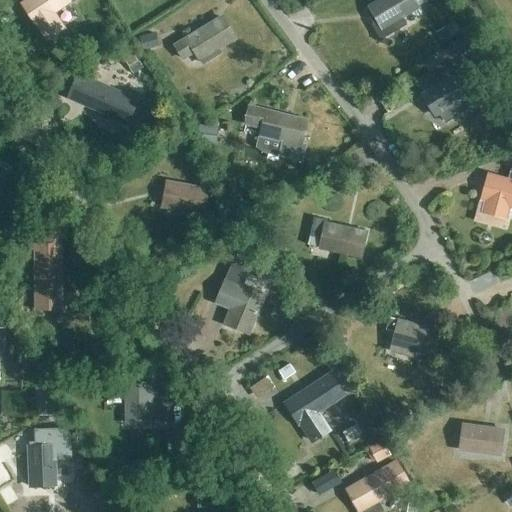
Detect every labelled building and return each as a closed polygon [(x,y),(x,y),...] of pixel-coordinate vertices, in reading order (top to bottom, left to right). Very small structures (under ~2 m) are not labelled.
[(18,0),(30,16),(47,42),(66,30),(56,15),(72,4),(69,0),(18,0)] [(379,0),(369,6),(367,8),(373,18),(369,20),(373,26),(370,27),(379,41),(407,25),(403,19),(408,16),(407,14),(424,3),(422,0),(379,0)] [(220,18),(174,46),(182,59),(194,52),(202,64),(219,53),(217,49),(233,39),(220,18)] [(479,26),(459,39),(467,52),(487,40),(479,26)] [(156,33),(139,38),(143,52),(160,48),(156,33)] [(106,70),(114,82),(141,64),(133,52),(106,70)] [(427,75),(434,86),(422,94),(437,119),(440,117),(445,126),(468,111),(461,99),(469,95),(448,61),(427,75)] [(77,73),(66,98),(75,102),(85,107),(128,126),(131,120),(122,116),(130,97),(77,73)] [(305,121),(266,112),(249,107),(245,124),(267,130),(265,138),(282,142),(279,156),(300,161),(304,146),(299,145),(305,121)] [(199,125),(197,143),(217,146),(219,127),(199,125)] [(0,192),(16,182),(2,160),(0,161),(0,192)] [(488,175),(484,189),(480,202),(478,201),(473,224),(502,230),(504,222),(506,222),(509,211),(511,211),(511,171),(508,181),(488,175)] [(202,215),(206,190),(167,183),(164,198),(169,199),(168,209),(202,215)] [(21,204),(4,231),(21,242),(38,214),(21,204)] [(314,218),(310,236),(308,246),(359,257),(364,232),(326,224),(326,221),(314,218)] [(45,243),(33,244),(34,288),(34,311),(63,311),(63,287),(62,243),(62,231),(45,231),(45,243)] [(260,271),(265,258),(253,252),(247,265),(260,271)] [(225,281),(224,281),(224,280),(214,306),(229,312),(224,323),(239,329),(241,324),(250,328),(263,296),(243,288),(249,272),(231,265),(225,281)] [(504,299),(511,293),(511,269),(509,265),(489,280),(504,299)] [(431,356),(438,331),(389,318),(386,330),(396,332),(393,346),(431,356)] [(4,332),(4,348),(17,347),(17,332),(4,332)] [(18,378),(19,351),(4,351),(3,378),(18,378)] [(290,363),(278,371),(284,381),(296,373),(290,363)] [(136,384),(125,384),(126,419),(136,419),(136,424),(151,424),(167,423),(166,383),(157,383),(157,370),(135,371),(136,384)] [(348,393),(334,371),(286,403),(312,443),(330,431),(318,412),(348,393)] [(356,425),(362,436),(376,429),(371,418),(356,425)] [(390,422),(378,427),(382,439),(394,434),(390,422)] [(61,445),(73,436),(64,423),(52,431),(61,445)] [(499,455),(502,430),(463,425),(461,440),(466,441),(464,451),(499,455)] [(383,441),(369,449),(377,464),(392,456),(383,441)] [(44,481),(55,481),(53,446),(28,447),(29,487),(45,486),(44,481)] [(396,462),(381,470),(346,490),(358,511),(378,511),(381,511),(376,502),(408,484),(396,462)] [(160,465),(149,466),(150,477),(161,476),(160,465)] [(234,491),(219,492),(197,492),(197,510),(204,510),(204,511),(229,511),(229,505),(235,505),(234,491)] [(149,510),(148,493),(136,494),(136,496),(129,496),(130,506),(137,506),(137,511),(149,510)] [(409,499),(407,511),(406,511),(422,511),(424,501),(409,499)]
